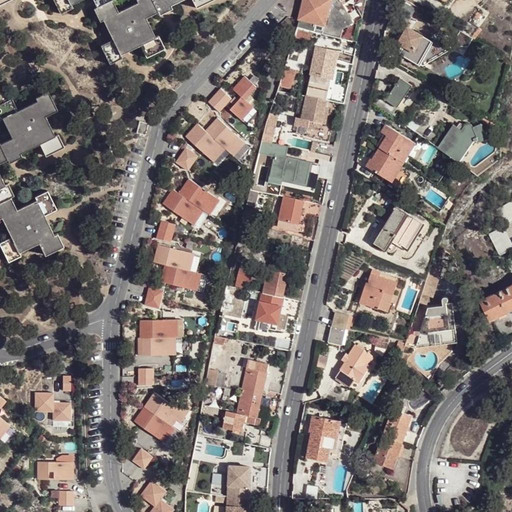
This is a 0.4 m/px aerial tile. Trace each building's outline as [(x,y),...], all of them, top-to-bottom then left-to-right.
[(98,0),(101,5),(110,0),(53,0),(58,10),(66,6),(68,10),(73,7),(71,3),(78,0),(98,0)] [(102,13),(97,16),(100,21),(103,19),(112,39),(110,40),(100,45),(107,60),(115,56),(117,60),(120,59),(122,58),(120,54),(139,45),(141,50),(146,48),(150,55),(165,47),(159,35),(155,37),(145,18),(151,15),(149,11),(156,7),(152,0),(136,0),(138,2),(118,12),(112,0),(110,0),(101,5),(98,7),(102,13)] [(152,0),(156,7),(158,10),(165,7),(167,11),(172,9),(170,5),(180,0),(191,0),(192,1),(192,0),(197,0),(200,6),(210,0),(152,0)] [(326,25),(324,34),(342,39),(344,29),(355,22),(342,1),(343,0),(303,0),(302,10),(311,12),(308,21),(317,23),(326,25)] [(409,23),(414,13),(417,9),(406,3),(398,17),(409,23)] [(165,12),(167,11),(165,7),(158,10),(158,12),(160,15),(165,12)] [(300,19),(308,21),(311,12),(302,10),(299,19),(300,19)] [(308,21),(300,19),(298,28),(310,31),(315,32),(317,23),(308,21)] [(462,32),(474,38),(482,30),(471,21),(462,32)] [(298,28),(295,37),(308,40),(308,39),(310,31),(298,28)] [(409,28),(400,43),(403,45),(412,30),(409,28)] [(404,57),(420,65),(421,64),(424,59),(449,47),(449,44),(447,41),(444,38),(441,37),(438,38),(434,40),(412,30),(403,45),(400,43),(397,49),(394,55),(402,59),(404,57)] [(315,32),(310,31),(308,39),(318,41),(320,33),(315,32)] [(460,31),(457,37),(468,43),(471,37),(460,31)] [(473,38),(471,37),(468,43),(457,37),(455,39),(468,46),(473,38)] [(450,51),(449,47),(424,59),(421,64),(424,67),(427,60),(450,51)] [(145,57),(150,55),(146,48),(141,50),(145,57)] [(312,72),(307,95),(328,100),(329,93),(331,82),(333,73),(335,64),(315,59),(312,72)] [(284,73),(281,84),(291,87),(295,76),(287,74),(284,73)] [(256,84),(244,74),(233,87),(242,94),(230,107),(242,118),(258,100),(250,93),(256,84)] [(464,76),(462,75),(459,78),(455,80),(451,79),(447,78),(458,86),(464,76)] [(413,85),(401,78),(394,89),(386,100),(398,108),(413,85)] [(340,84),(331,82),(329,93),(338,95),(340,84)] [(221,87),(214,93),(226,103),(232,97),(221,87)] [(7,95),(0,92),(0,104),(12,98),(7,95)] [(0,119),(3,118),(12,138),(20,153),(39,143),(42,148),(46,146),(49,154),(64,146),(58,134),(54,135),(45,116),(50,114),(48,110),(56,106),(48,92),(36,98),(37,101),(18,110),(12,98),(0,104),(0,109),(1,112),(0,112),(0,119)] [(226,103),(214,93),(209,99),(220,110),(226,103)] [(328,100),(307,95),(304,112),(303,118),(298,117),(296,127),(300,128),(301,126),(322,131),(323,123),(327,107),(328,100)] [(247,141),(218,115),(206,128),(227,147),(233,153),(247,141)] [(148,123),(140,121),(137,133),(145,136),(148,123)] [(227,147),(206,128),(198,121),(185,135),(214,161),(227,147)] [(267,123),(263,141),(273,143),(276,125),(267,123)] [(438,147),(457,160),(472,139),(473,138),(477,136),(479,139),(487,136),(482,125),(474,128),(474,127),(473,126),(472,125),(471,124),(469,123),(468,123),(466,124),(465,125),(462,130),(457,127),(453,125),(438,147)] [(388,136),(380,147),(400,160),(412,141),(386,125),(382,132),(385,134),(388,136)] [(377,145),(380,147),(388,136),(385,134),(377,145)] [(0,202),(11,198),(14,196),(12,191),(8,183),(4,185),(0,176),(0,158),(6,156),(7,158),(15,154),(17,158),(22,156),(20,153),(12,138),(4,142),(0,144),(0,143),(0,202)] [(457,160),(459,162),(475,141),(473,138),(472,139),(457,160)] [(263,141),(260,153),(285,159),(288,146),(273,143),(263,141)] [(318,141),(316,152),(334,155),(335,150),(336,145),(318,141)] [(412,141),(400,160),(402,161),(405,163),(417,144),(412,141)] [(199,153),(186,145),(180,153),(194,161),(199,153)] [(366,166),(388,179),(395,167),(397,168),(402,161),(400,160),(380,147),(373,160),(371,158),(366,166)] [(334,155),(316,152),(313,165),(322,167),(331,169),(334,155)] [(194,161),(180,153),(176,159),(189,168),(194,161)] [(13,161),(17,158),(15,154),(7,158),(8,159),(9,163),(13,161)] [(395,167),(388,179),(393,182),(402,168),(405,163),(402,161),(397,168),(395,167)] [(290,167),(284,196),(305,201),(311,172),(290,167)] [(389,190),(398,195),(411,173),(402,168),(393,182),(389,190)] [(219,197),(188,176),(178,190),(204,209),(209,212),(219,197)] [(204,209),(178,190),(173,188),(163,202),(194,222),(204,209)] [(251,189),(247,205),(254,206),(258,191),(251,189)] [(0,202),(0,218),(2,217),(11,237),(0,242),(0,245),(6,258),(14,254),(16,258),(21,256),(19,252),(39,242),(41,248),(45,246),(48,253),(62,246),(57,236),(56,234),(54,235),(46,221),(44,216),(48,213),(47,210),(55,206),(47,191),(35,197),(37,200),(17,210),(11,198),(0,202)] [(270,193),(258,191),(254,206),(266,209),(270,193)] [(305,201),(284,196),(278,226),(287,228),(288,221),(300,224),(305,201)] [(450,210),(454,204),(449,200),(445,206),(450,210)] [(511,201),(497,210),(505,224),(511,219),(511,201)] [(323,204),(310,202),(307,213),(321,216),(322,210),(323,204)] [(409,248),(424,223),(392,203),(390,206),(388,209),(389,209),(394,213),(389,221),(380,235),(391,242),(386,250),(388,251),(393,242),(395,240),(409,248)] [(384,218),(389,221),(394,213),(389,209),(384,218)] [(174,231),(176,221),(161,218),(158,228),(174,231)] [(299,230),(300,224),(288,221),(287,228),(299,230)] [(426,224),(424,223),(409,248),(395,240),(393,242),(409,252),(426,224)] [(511,243),(504,227),(488,235),(492,242),(499,256),(511,249),(511,243)] [(172,241),(174,231),(158,228),(156,237),(172,241)] [(375,243),(386,250),(391,242),(380,235),(375,243)] [(195,252),(158,243),(154,260),(164,262),(191,268),(195,252)] [(293,251),(286,249),(285,256),(292,258),(293,251)] [(191,268),(164,262),(160,280),(196,288),(200,270),(191,268)] [(248,288),(253,267),(239,264),(234,285),(248,288)] [(269,264),(263,293),(283,298),(287,283),(290,268),(269,264)] [(431,267),(423,294),(430,296),(433,298),(443,267),(431,267)] [(382,273),(374,270),(370,282),(368,281),(361,302),(388,311),(398,282),(381,276),(382,273)] [(162,297),(164,288),(148,284),(146,294),(162,297)] [(511,285),(480,302),(490,321),(511,309),(511,285)] [(227,286),(226,292),(234,294),(236,287),(227,286)] [(283,298),(263,293),(257,322),(265,323),(278,326),(283,298)] [(160,306),(162,297),(146,294),(144,302),(160,306)] [(423,294),(420,302),(427,305),(430,296),(423,294)] [(439,309),(439,306),(428,307),(418,346),(438,344),(457,341),(452,302),(447,303),(448,300),(448,299),(447,298),(445,298),(444,298),(443,299),(444,305),(444,309),(439,309)] [(332,325),(347,329),(349,315),(342,314),(335,312),(332,325)] [(183,318),(139,319),(139,336),(176,335),(184,335),(183,318)] [(343,345),(347,329),(332,325),(329,342),(343,345)] [(410,331),(406,342),(413,344),(415,336),(410,331)] [(176,335),(139,336),(137,336),(137,354),(177,353),(176,335)] [(216,336),(214,343),(223,345),(225,337),(216,336)] [(276,337),(274,347),(292,350),(293,346),(294,341),(276,337)] [(346,362),(336,376),(345,381),(356,389),(371,365),(368,363),(373,355),(357,344),(350,355),(346,362)] [(249,360),(242,391),(263,395),(266,380),(269,365),(249,360)] [(138,365),(138,374),(154,374),(154,365),(138,365)] [(374,367),(371,365),(356,389),(358,390),(374,367)] [(209,369),(206,384),(212,385),(216,386),(218,371),(218,370),(209,369)] [(218,371),(216,386),(224,387),(226,373),(218,371)] [(71,389),(70,373),(62,374),(62,389),(71,389)] [(154,382),(154,374),(138,374),(138,382),(154,382)] [(345,381),(336,376),(335,379),(343,384),(345,381)] [(282,394),(283,386),(271,383),(269,391),(282,394)] [(53,400),(53,390),(33,390),(34,410),(53,410),(53,400)] [(171,402),(154,390),(143,404),(172,425),(177,418),(181,421),(193,405),(177,394),(171,402)] [(263,395),(242,391),(237,413),(227,411),(223,427),(243,431),(245,422),(246,415),(250,416),(249,423),(260,425),(261,422),(262,418),(258,417),(263,395)] [(70,400),(53,400),(53,410),(53,418),(70,418),(70,400)] [(172,425),(143,404),(133,419),(165,442),(175,427),(172,425)] [(383,436),(403,444),(410,426),(406,425),(410,415),(393,409),(383,436)] [(0,415),(0,437),(0,438),(11,424),(0,415)] [(337,447),(341,423),(342,420),(313,415),(311,424),(310,432),(312,433),(308,457),(329,461),(331,450),(336,450),(337,447)] [(348,425),(341,423),(337,447),(344,448),(348,425)] [(261,435),(259,446),(272,448),(274,437),(261,435)] [(398,457),(403,444),(383,436),(374,462),(391,468),(395,459),(397,460),(398,457)] [(147,451),(141,447),(132,459),(139,464),(147,451)] [(154,455),(147,451),(139,464),(144,468),(154,455)] [(271,458),(271,453),(255,451),(254,461),(270,463),(271,458)] [(74,477),(73,460),(37,461),(37,478),(48,478),(48,469),(53,469),(53,477),(74,477)] [(230,465),(228,495),(249,496),(250,466),(230,465)] [(168,490),(152,478),(140,494),(155,505),(149,511),(171,511),(175,507),(161,498),(168,490)] [(216,502),(228,503),(228,495),(217,494),(216,502)] [(249,496),(228,495),(228,503),(227,511),(248,511),(249,510),(249,496)]
